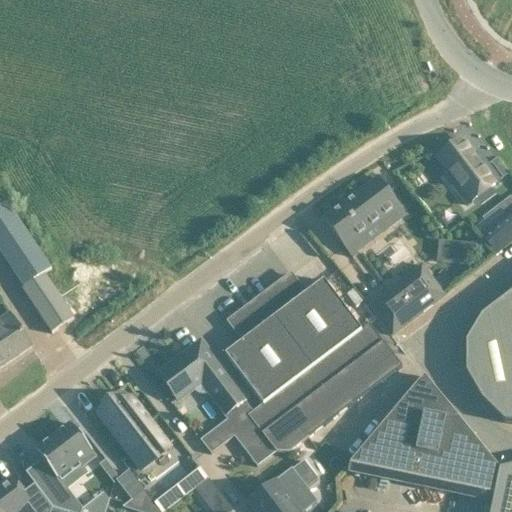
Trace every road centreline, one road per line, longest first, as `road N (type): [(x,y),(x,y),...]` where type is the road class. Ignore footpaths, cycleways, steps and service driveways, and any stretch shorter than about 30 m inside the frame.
road 1 (unclassified): [(0,432),(324,184),(469,99),(490,75)]
road 2 (unclassified): [(511,277),(424,343),(504,452),(511,451)]
